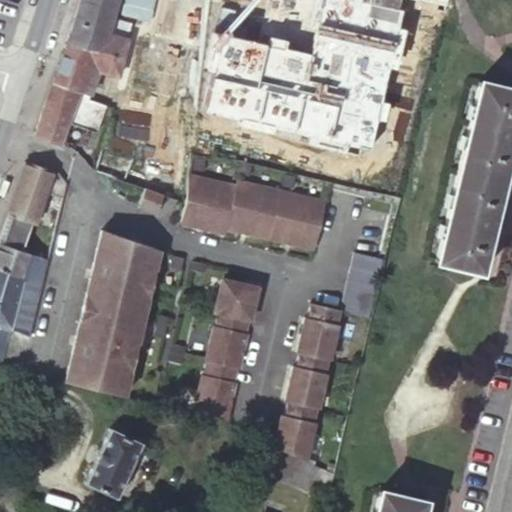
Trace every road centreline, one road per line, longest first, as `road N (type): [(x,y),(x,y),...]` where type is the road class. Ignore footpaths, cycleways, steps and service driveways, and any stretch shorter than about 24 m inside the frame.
road 1 (residential): [(86,177),(129,219),(285,271)]
road 2 (residential): [(40,360),(86,177)]
road 3 (residential): [(251,396),(285,271)]
